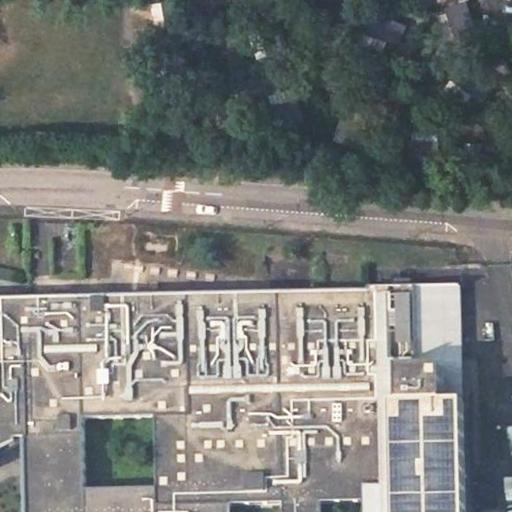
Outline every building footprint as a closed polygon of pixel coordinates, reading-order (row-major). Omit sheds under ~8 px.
[(439,0),(443,7),(466,0),(473,0),(485,39),(511,31),(511,26),(501,0),(439,0)] [(26,440),(28,511),(230,511),(230,506),(288,503),(288,511),(322,511),(322,502),(385,498),(394,498),(394,511),(466,511),(463,403),(444,404),(442,367),(463,366),(461,292),(384,293),(384,290),(49,294),(49,307),(0,307),(0,447),(15,443),(15,440),(26,440)] [(49,294),(0,294),(0,307),(49,307),(49,294)] [(463,403),(463,366),(443,367),(444,404),(463,403)] [(394,511),(394,498),(385,498),(385,511),(394,511)]
